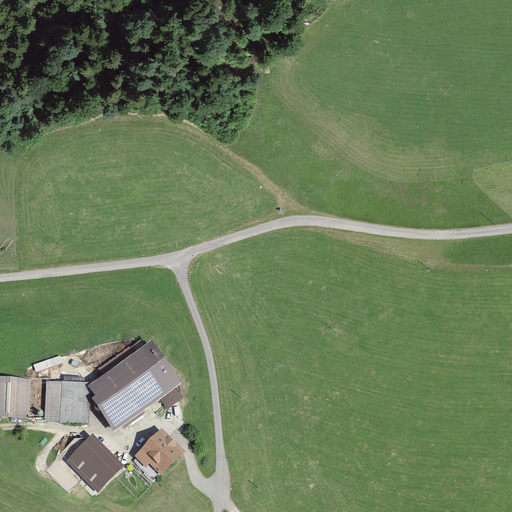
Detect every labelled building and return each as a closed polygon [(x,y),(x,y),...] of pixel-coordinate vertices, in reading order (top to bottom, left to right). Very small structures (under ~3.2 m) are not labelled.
[(181,382),(151,341),(89,385),(95,394),(91,397),(114,428),(159,397),(167,409),(184,397),(176,385),(181,382)] [(31,378),(0,376),(0,417),(29,419),(31,378)] [(90,381),(46,380),(45,421),(89,422),(90,381)] [(163,428),(136,455),(138,458),(134,461),(154,481),(185,450),(163,428)] [(124,465),(93,436),(69,458),(99,491),(124,465)]
